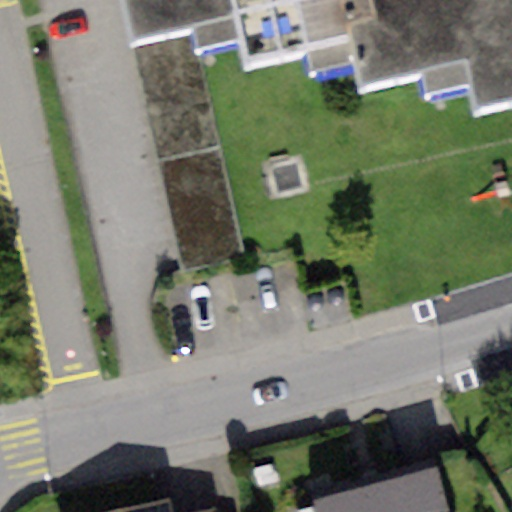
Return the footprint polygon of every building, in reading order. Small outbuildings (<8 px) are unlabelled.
[(351,61),(337,0),(119,0),(129,44),(189,31),(193,50),(239,40),(244,66),(303,53),(307,70),(351,61)] [(511,0),(337,0),(351,61),(356,90),(413,78),(418,99),(468,89),(472,110),(511,102),(511,0)] [(189,31),(129,44),(177,269),(237,256),(193,50),(189,31)] [(449,511),(438,467),(312,498),(315,511),(449,511)] [(169,511),(167,499),(109,511),(217,511),(216,507),(195,511),(169,511)]
